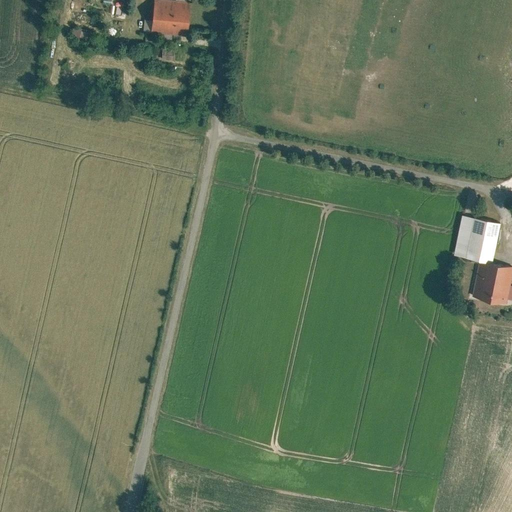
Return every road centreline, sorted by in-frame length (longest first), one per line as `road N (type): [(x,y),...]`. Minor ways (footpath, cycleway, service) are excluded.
road 1 (unclassified): [(214,129),(130,511)]
road 2 (unclassified): [(214,129),(511,191)]
road 3 (unclassified): [(226,0),(214,129)]
